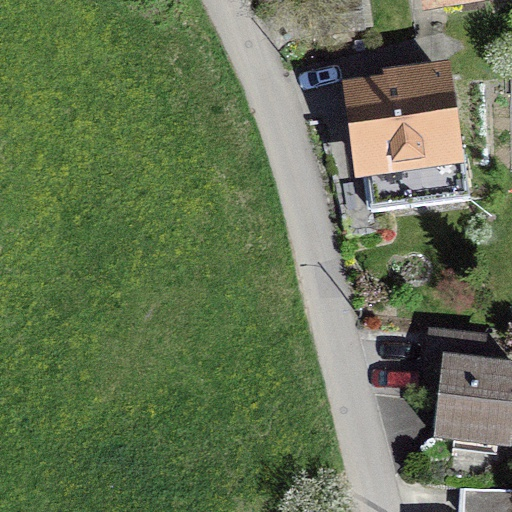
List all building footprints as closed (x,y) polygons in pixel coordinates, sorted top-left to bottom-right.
[(424,0),(426,9),(487,1),(486,0),(424,0)] [(305,8),(310,40),(359,32),(355,1),(305,8)] [(389,94),(352,99),(367,217),(466,204),(460,158),(447,159),(436,74),(388,80),(389,94)] [(511,405),(511,373),(440,365),(431,440),(507,450),(511,405)] [(459,511),(511,511),(511,494),(460,492),(459,511)]
